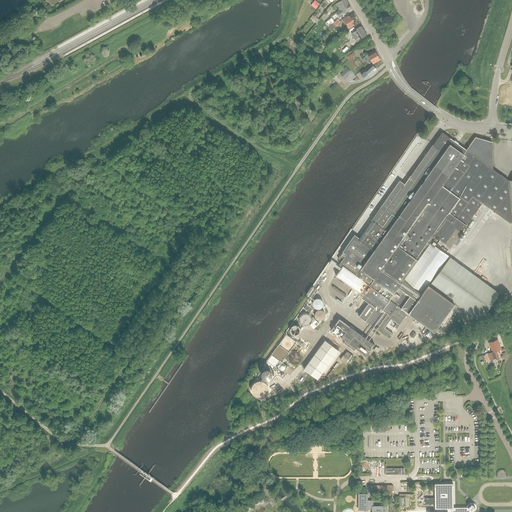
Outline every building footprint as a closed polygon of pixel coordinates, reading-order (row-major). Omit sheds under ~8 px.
[(312,3),(310,5),(315,9),(319,4),(314,0),(312,3)] [(329,28),(335,22),(334,20),(343,14),(351,9),(348,3),(348,4),(345,0),(342,0),(336,4),(340,10),(336,13),(336,14),(331,17),(332,18),(325,22),(329,28)] [(349,17),(349,16),(342,20),(347,30),(359,23),(354,14),(349,17)] [(319,20),(314,16),(313,15),(310,19),(317,23),(319,20)] [(337,19),(335,22),(329,28),(329,29),(332,31),(341,22),(337,19)] [(367,36),(360,25),(354,29),(356,31),(351,34),(355,40),(360,37),(361,40),(367,36)] [(367,62),(378,55),(375,50),(365,57),(361,59),(363,62),(366,61),(367,62)] [(354,53),(347,57),(353,68),(356,67),(351,58),(355,56),(354,53)] [(373,64),(380,60),(378,55),(367,62),(367,63),(368,62),(369,64),(371,62),(373,64)] [(373,65),(366,72),(365,71),(361,75),(365,79),(376,68),(373,65)] [(347,68),(342,73),(346,77),(351,72),(347,68)] [(333,69),(325,78),(329,82),(338,74),(333,69)] [(343,252),(338,259),(342,261),(339,265),(342,267),(336,276),(370,301),(359,317),(390,339),(408,313),(434,332),(452,306),(454,304),(464,311),(479,322),(499,293),(435,246),(439,240),(450,248),(453,243),(457,246),(459,243),(461,240),(457,238),(482,204),(510,224),(511,223),(511,180),(508,181),(509,182),(493,171),(492,142),(483,139),(477,138),(476,137),(466,150),(458,144),(454,141),(442,132),(434,144),(405,185),(399,181),(390,194),(380,208),(371,221),(372,222),(360,240),(354,236),(343,252)] [(308,295),(309,296),(314,299),(319,292),(313,288),(308,295)] [(316,308),(325,308),(325,299),(316,299),(316,308)] [(310,312),(313,308),(307,304),(304,308),(310,312)] [(315,315),(315,316),(315,317),(315,318),(316,318),(316,319),(317,320),(318,320),(319,320),(320,320),(321,320),(322,320),(323,320),(324,319),(324,318),(325,318),(325,317),(325,316),(325,315),(325,314),(325,313),(324,312),(323,311),(322,311),(322,310),(321,310),(320,310),(319,310),(318,310),(317,311),(316,311),(316,312),(315,313),(315,314),(315,315)] [(309,323),(313,328),(319,323),(313,317),(310,319),(310,320),(310,321),(310,322),(309,323)] [(350,325),(349,326),(339,319),(331,330),(346,341),(344,344),(354,351),(356,348),(367,356),(374,345),(354,330),(355,328),(350,325)] [(317,379),(338,350),(325,340),(304,369),(317,379)] [(496,351),(501,349),(497,340),(489,342),(493,352),(488,354),(491,360),(499,357),(496,351)] [(289,356),(290,362),(301,361),(301,352),(292,352),(292,355),(289,356)] [(349,363),(354,357),(347,352),(344,356),(343,356),(341,359),(346,363),(347,362),(349,363)] [(282,362),(272,355),(265,363),(276,371),(282,362)] [(471,511),(472,511),(475,508),(471,504),(468,507),(453,508),(453,502),(453,499),(453,497),(453,484),(435,484),(434,484),(434,498),(435,509),(436,509),(436,511),(471,511)] [(392,485),(367,485),(367,491),(373,491),(373,492),(387,492),(387,498),(392,498),(392,485)] [(366,499),(366,494),(358,494),(358,509),(372,509),(372,506),(372,500),(366,499)] [(410,508),(410,498),(413,498),(413,494),(399,494),(399,497),(395,497),(395,504),(399,504),(399,508),(410,508)]
